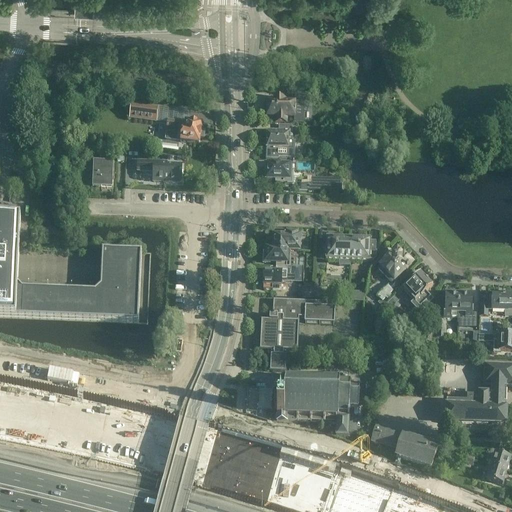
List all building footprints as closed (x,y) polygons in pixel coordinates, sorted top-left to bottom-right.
[(94,10),(93,0),(75,0),(75,10),(77,10),(84,10),(84,11),(86,13),(89,13),(91,11),(91,10),(94,10)] [(294,94),(294,104),(285,103),(285,100),(277,100),(277,103),(267,103),(267,111),(266,112),(266,115),(267,116),(267,118),(276,118),(276,125),(286,125),(287,119),(298,119),(298,109),(303,109),(304,94),(294,94)] [(156,123),(158,108),(132,105),(130,120),(156,123)] [(202,125),(188,123),(185,123),(174,122),(174,121),(168,121),(166,139),(180,141),(180,142),(199,145),(202,125)] [(267,147),(266,159),(266,160),(278,160),(278,159),(288,159),(288,152),(295,152),(295,142),(293,142),(293,133),(292,133),(292,127),(290,126),(279,126),(278,133),(267,133),(267,140),(264,141),(264,147),(267,147)] [(112,188),(112,185),(112,172),(113,172),(113,162),(93,161),(92,187),(112,188)] [(299,185),(299,191),(299,192),(307,193),(307,191),(341,192),(342,180),(315,179),(315,162),(292,161),(281,161),(281,166),(279,166),(270,166),(270,167),(266,167),(266,172),(263,174),(263,178),(266,180),(266,181),(275,181),(275,184),(284,184),(296,185),(299,185)] [(137,172),(153,172),(153,182),(180,183),(181,176),(182,176),(182,175),(181,175),(181,165),(167,165),(167,163),(137,162),(137,172)] [(0,318),(138,325),(141,253),(102,251),(100,289),(95,294),(23,291),(18,286),(21,219),(3,218),(2,226),(0,225),(0,318)] [(274,237),(274,250),(287,251),(298,251),(299,246),(296,246),(296,236),(287,235),(287,238),(274,237)] [(326,250),(325,261),(339,262),(339,267),(350,267),(351,262),(360,262),(370,263),(370,261),(374,261),(376,259),(377,252),(375,252),(376,246),(376,242),(370,242),(370,241),(326,240),(326,248),(327,248),(326,250)] [(287,251),(274,250),(266,250),(266,255),(263,254),(263,263),(276,264),(276,268),(286,268),(287,251)] [(405,259),(403,257),(402,258),(397,252),(378,270),(391,285),(389,287),(388,287),(377,297),(382,303),(386,299),(387,301),(391,297),(389,296),(393,292),(392,291),(397,285),(394,282),(406,270),(407,271),(408,270),(408,269),(412,265),(410,263),(411,263),(411,261),(408,258),(406,258),(405,259)] [(293,268),(286,268),(276,268),(275,274),(264,273),(263,291),(279,291),(279,287),(281,287),(281,283),(293,283),(293,268)] [(421,276),(420,274),(409,284),(410,286),(404,292),(420,309),(431,298),(426,293),(432,287),(424,278),(422,275),(421,276)] [(339,289),(329,288),(329,299),(338,299),(339,289)] [(349,292),(349,302),(363,302),(363,293),(349,292)] [(458,314),(459,296),(457,296),(456,295),(451,295),(450,296),(446,296),(446,302),(445,305),(444,305),(444,312),(446,312),(445,314),(444,314),(444,318),(438,318),(437,339),(446,339),(447,321),(451,321),(451,318),(458,318),(458,314)] [(458,314),(458,325),(459,325),(459,324),(476,327),(476,329),(477,329),(477,315),(471,314),(471,312),(472,312),(473,306),(471,306),(472,296),(468,296),(467,295),(462,295),(461,296),(459,296),(458,314)] [(505,317),(511,317),(511,296),(505,297),(505,296),(503,296),(503,298),(498,298),(498,297),(493,296),(492,306),(481,306),(480,317),(487,317),(487,310),(505,311),(505,317)] [(271,357),(270,372),(285,373),(286,356),(289,356),(289,353),(297,353),(299,319),(305,319),(304,324),(334,326),(335,310),(326,309),(327,305),(273,302),(273,317),(270,317),(269,322),(261,322),(260,351),(268,352),(268,357),(271,357)] [(511,329),(497,329),(496,342),(497,342),(497,345),(494,344),(494,355),(499,355),(499,354),(506,354),(506,352),(511,352),(511,329)] [(431,343),(431,339),(433,331),(425,330),(424,337),(423,342),(431,343)] [(446,424),(452,424),(505,426),(506,410),(504,410),(505,386),(511,386),(511,368),(485,367),(481,367),(479,398),(467,398),(467,403),(446,402),(446,424)] [(274,406),(274,410),(277,410),(276,422),(298,423),(298,422),(300,422),(301,422),(303,422),(305,422),(309,422),(336,424),(336,437),(348,438),(348,434),(348,433),(350,412),(359,412),(360,404),(361,392),(352,391),(353,377),(352,377),(351,386),(348,386),(349,377),(341,376),(341,382),(326,382),(327,378),(325,378),(325,382),(313,381),(313,377),(312,377),(312,381),(300,380),(300,376),(298,376),(298,380),(285,380),(285,386),(275,386),(275,392),(275,404),(274,406)] [(370,392),(379,393),(379,385),(371,385),(370,392)] [(376,428),(374,437),(371,444),(398,452),(395,459),(431,470),(438,447),(427,444),(428,442),(422,440),(421,442),(376,428)] [(492,462),(491,468),(507,472),(510,460),(511,460),(511,459),(494,454),(494,456),(492,456),(491,461),(492,462)] [(503,485),(507,472),(491,468),(489,474),(487,474),(485,478),(487,479),(487,481),(503,486),(503,485)] [(500,492),(498,499),(505,501),(507,494),(500,492)]
